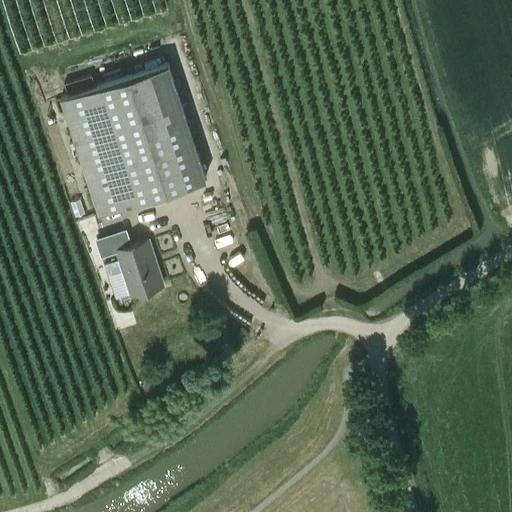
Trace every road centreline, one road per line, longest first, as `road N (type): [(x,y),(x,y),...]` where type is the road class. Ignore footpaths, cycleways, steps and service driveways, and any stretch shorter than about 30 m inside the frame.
road 1 (unclassified): [(511,251),(409,314),(383,342),(379,394),(410,511)]
road 2 (track): [(29,511),(51,507),(184,424),(280,334)]
